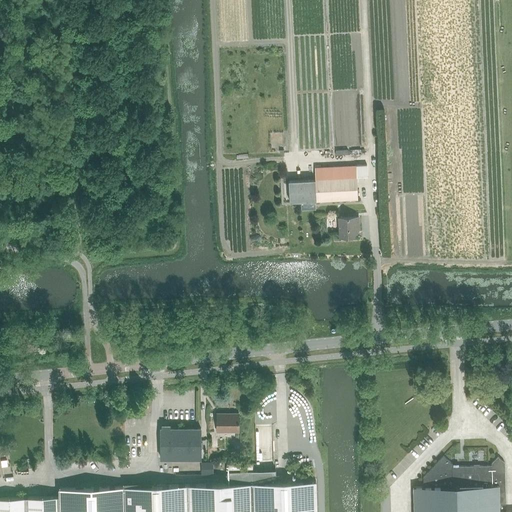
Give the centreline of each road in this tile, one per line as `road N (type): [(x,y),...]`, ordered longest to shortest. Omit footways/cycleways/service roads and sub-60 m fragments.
road 1 (unclassified): [(0,381),(511,326)]
road 2 (unknown): [(378,338),(361,186)]
